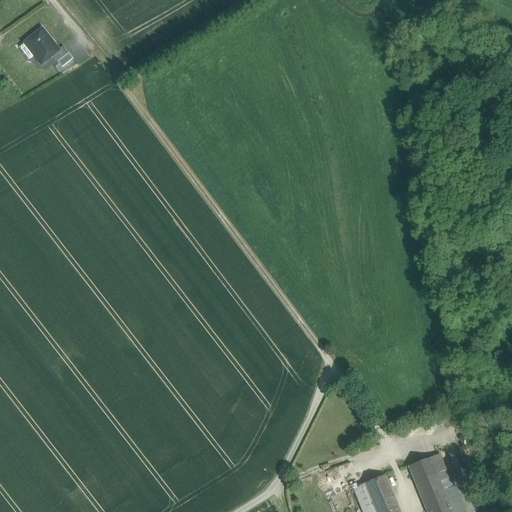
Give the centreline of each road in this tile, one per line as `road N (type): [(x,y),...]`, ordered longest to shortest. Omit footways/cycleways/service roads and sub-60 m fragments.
road 1 (track): [(334,369),(273,489),(237,511)]
road 2 (track): [(273,489),(393,442)]
